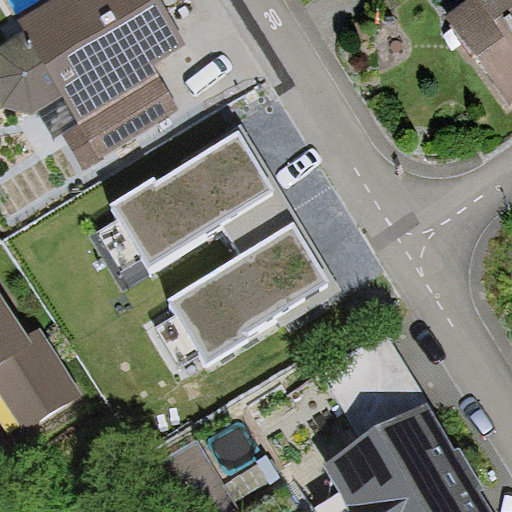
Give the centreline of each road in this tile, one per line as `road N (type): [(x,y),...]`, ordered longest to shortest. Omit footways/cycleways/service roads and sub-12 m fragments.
road 1 (residential): [(402,251),(247,0)]
road 2 (residential): [(511,429),(402,251)]
road 3 (residential): [(402,251),(511,173)]
